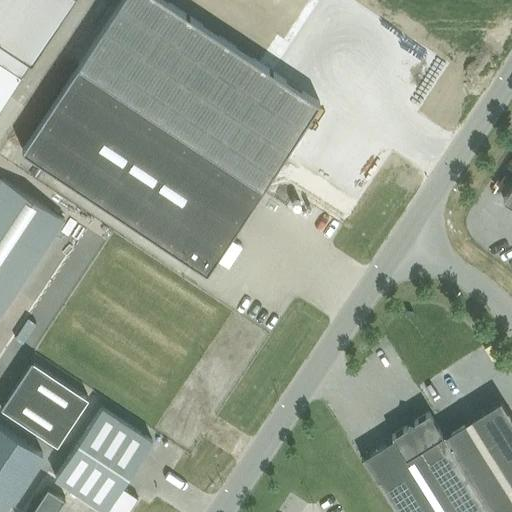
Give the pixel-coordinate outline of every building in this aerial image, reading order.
[(0,0),(0,106),(70,0),(0,0)] [(166,0),(120,0),(21,150),(206,272),(320,102),(166,0)] [(29,79),(18,98),(28,103),(38,84),(29,79)] [(1,177),(0,177),(0,315),(64,219),(1,177)] [(511,183),(502,198),(511,204),(511,183)] [(1,405),(0,407),(57,444),(88,397),(31,360),(30,362),(31,362),(2,406),(1,405)] [(395,511),(511,511),(511,418),(500,399),(442,434),(428,412),(413,421),(407,420),(406,426),(391,435),(393,438),(361,458),(395,511)] [(101,407),(54,476),(108,511),(127,511),(137,498),(121,487),(152,440),(101,407)] [(0,425),(0,511),(1,511),(41,453),(0,425)] [(54,511),(64,497),(47,486),(29,511),(54,511)]
